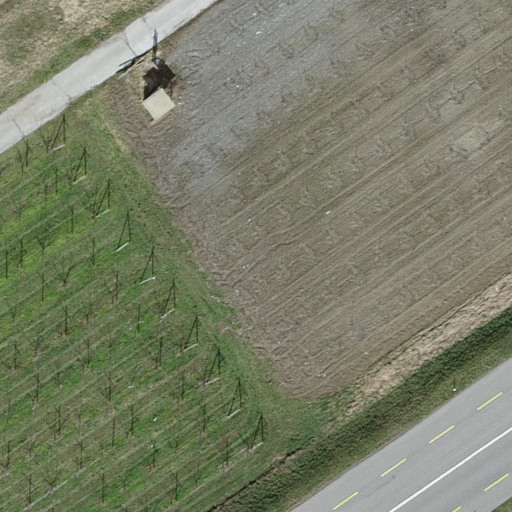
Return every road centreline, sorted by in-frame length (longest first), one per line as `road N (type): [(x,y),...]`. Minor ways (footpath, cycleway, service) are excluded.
road 1 (track): [(0,133),(192,0)]
road 2 (primary): [(511,393),(338,511)]
road 3 (primary): [(410,511),(511,444)]
